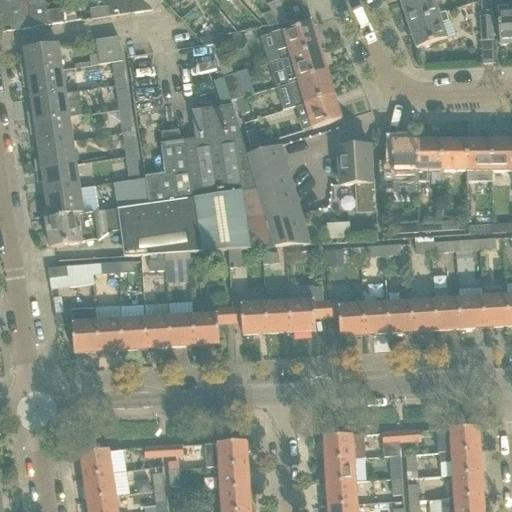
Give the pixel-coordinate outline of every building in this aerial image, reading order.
[(28,0),(0,0),(0,16),(3,33),(33,29),(30,8),(28,0)] [(45,0),(29,3),(30,8),(33,29),(49,27),(46,6),(45,0)] [(98,0),(104,8),(108,8),(110,19),(153,12),(161,3),(157,0),(98,0)] [(279,0),(280,1),(289,24),(310,20),(305,0),(279,0)] [(406,0),(400,2),(408,26),(439,16),(438,15),(434,0),(435,0),(406,0)] [(280,1),(267,6),(271,13),(278,25),(278,26),(289,24),(280,1)] [(481,17),(478,17),(480,42),(494,41),(492,16),(491,16),(490,2),(480,3),(481,17)] [(511,44),(511,13),(508,14),(507,6),(497,7),(500,46),(511,44)] [(61,9),(61,12),(64,24),(76,21),(73,7),(61,9)] [(108,8),(104,8),(89,10),(91,22),(110,19),(108,8)] [(439,16),(408,26),(416,50),(447,40),(441,24),(449,22),(446,12),(438,15),(439,16)] [(271,13),(262,16),(268,27),(278,26),(278,25),(271,13)] [(283,31),(271,35),(279,62),(291,58),(319,49),(312,25),(293,31),(284,33),(283,31)] [(99,67),(111,65),(122,63),(119,38),(95,42),(99,67)] [(214,47),(211,38),(200,41),(206,48),(214,47)] [(223,42),(213,45),(223,80),(225,80),(233,78),(223,42)] [(19,67),(20,78),(62,72),(58,47),(23,52),(23,55),(24,55),(25,66),(19,67)] [(278,62),(285,86),(327,73),(319,49),(291,58),(279,62),(278,62)] [(122,63),(111,65),(114,81),(125,80),(122,63)] [(29,88),(31,101),(65,96),(62,72),(20,78),(22,89),(29,88)] [(292,110),(305,106),(334,97),(327,73),(285,86),(292,110)] [(225,80),(231,103),(236,101),(242,100),(236,77),(233,78),(225,80)] [(126,91),(115,92),(118,113),(129,111),(126,91)] [(26,114),(27,126),(69,120),(65,96),(31,101),(32,113),(26,114)] [(334,97),(305,106),(312,130),(341,122),(334,97)] [(242,100),(236,101),(241,116),(250,113),(245,99),(242,100)] [(164,175),(145,178),(146,180),(149,206),(257,191),(236,121),(232,109),(232,106),(191,112),(191,115),(195,142),(181,144),(179,131),(161,133),(163,147),(160,147),(164,175)] [(129,111),(118,113),(121,132),(132,130),(129,111)] [(36,136),(38,148),(72,143),(69,120),(27,126),(29,137),(36,136)] [(255,132),(246,134),(247,136),(249,144),(251,149),(259,146),(255,132)] [(133,139),(122,140),(125,160),(135,159),(133,139)] [(391,162),(379,162),(379,182),(379,190),(392,190),(392,183),(417,183),(417,142),(391,143),(391,162)] [(442,142),(417,142),(417,183),(428,183),(428,172),(442,172),(442,142)] [(442,172),(467,172),(467,142),(442,142),(442,172)] [(491,142),(467,142),(467,172),(467,183),(492,183),(492,172),(491,142)] [(492,172),(511,171),(511,142),(491,142),(492,172)] [(33,162),(35,173),(76,167),(72,143),(38,148),(39,161),(33,162)] [(336,170),(336,183),(340,182),(340,187),(356,186),(357,214),(376,213),(374,183),(372,183),(370,149),(355,150),(355,146),(343,147),(343,151),(338,151),(339,170),(336,170)] [(247,156),(274,249),(310,247),(281,147),(247,156)] [(135,159),(125,160),(127,178),(138,177),(135,159)] [(43,183),(45,196),(79,191),(76,167),(35,173),(36,184),(43,183)] [(138,182),(114,185),(118,210),(149,206),(146,180),(138,182)] [(42,221),(46,221),(83,215),(79,191),(45,196),(46,208),(40,209),(42,221)] [(118,210),(117,210),(120,232),(124,258),(164,256),(189,254),(228,251),(241,250),(273,248),(257,191),(149,206),(118,210)] [(117,210),(83,215),(46,221),(47,230),(50,250),(70,247),(81,245),(98,243),(108,235),(110,233),(120,232),(117,210)] [(458,223),(442,224),(442,233),(458,232),(458,223)] [(442,224),(417,225),(417,234),(442,233),(442,224)] [(511,224),(492,226),(492,235),(511,234),(511,224)] [(408,225),(391,226),(391,235),(408,234),(408,225)] [(492,235),(492,226),(467,227),(468,237),(492,235)] [(495,241),(479,242),(479,252),(495,251),(495,241)] [(479,242),(455,243),(455,254),(479,252),(479,242)] [(455,243),(431,245),(431,255),(455,254),(455,243)] [(431,245),(415,246),(416,256),(431,255),(431,245)] [(399,247),(383,248),(383,259),(400,258),(399,247)] [(383,248),(367,249),(368,260),(383,259),(383,248)] [(241,250),(228,251),(229,270),(242,269),(241,250)] [(342,252),(327,253),(328,265),(342,265),(342,252)] [(189,254),(164,256),(165,262),(165,273),(166,285),(191,284),(189,254)] [(262,256),(262,267),(278,266),(278,254),(262,256)] [(165,262),(148,263),(149,274),(165,273),(165,262)] [(132,264),(116,265),(117,275),(133,274),(132,264)] [(116,265),(100,266),(101,276),(117,275),(116,265)] [(66,268),(48,270),(49,280),(67,278),(69,289),(93,284),(91,266),(66,268)] [(313,289),(288,291),(288,292),(289,305),(291,335),(316,333),(315,321),(323,321),(322,305),(314,305),(314,303),(313,291),(313,289)] [(448,303),(434,304),(436,333),(460,332),(458,302),(458,291),(448,292),(448,303)] [(364,338),(362,308),(361,294),(350,295),(351,309),(338,310),(337,304),(329,304),(330,320),(338,320),(340,340),(364,338)] [(402,306),(386,307),(388,336),(412,335),(410,305),(410,294),(401,295),(402,306)] [(506,299),(482,301),(484,330),(508,329),(506,299)] [(482,301),(458,302),(460,332),(484,330),(482,301)] [(434,304),(410,305),(412,335),(436,333),(434,304)] [(289,305),(265,306),(267,336),(291,335),(289,305)] [(267,336),(265,306),(240,308),(240,310),(232,310),(233,327),(241,326),(242,338),(267,336)] [(200,307),(192,308),(192,318),(194,349),(219,347),(218,327),(227,327),(226,311),(217,311),(217,317),(203,318),(203,307),(200,307)] [(386,307),(362,308),(364,338),(388,336),(386,307)] [(98,355),(97,324),(96,310),(71,311),(74,356),(98,355)] [(192,318),(168,320),(170,350),(194,349),(192,318)] [(168,320),(144,321),(146,352),(170,350),(168,320)] [(144,321),(120,323),(122,353),(146,352),(144,321)] [(120,323),(97,324),(98,355),(122,353),(120,323)] [(449,431),(451,454),(480,453),(478,429),(449,431)] [(404,434),(405,444),(421,443),(421,433),(404,434)] [(398,434),(382,435),(383,459),(400,458),(398,434)] [(323,439),(325,463),(354,461),(365,460),(363,437),(323,439)] [(217,446),(204,447),(206,470),(219,469),(248,467),(246,444),(217,446)] [(166,448),(167,458),(184,457),(183,447),(166,448)] [(160,449),(144,450),(145,460),(161,459),(160,449)] [(109,452),(80,456),(83,480),(112,476),(109,452)] [(451,454),(439,455),(440,464),(451,464),(452,477),(481,475),(480,453),(451,454)] [(416,457),(406,458),(407,473),(417,473),(416,457)] [(167,461),(169,472),(179,472),(177,460),(167,461)] [(325,463),(326,486),(355,484),(354,461),(325,463)] [(400,463),(390,464),(391,481),(401,481),(400,463)] [(219,469),(220,492),(249,490),(248,467),(219,469)] [(179,472),(169,472),(170,488),(180,487),(179,472)] [(151,476),(153,495),(165,494),(163,475),(151,476)] [(481,475),(452,477),(453,500),(483,498),(481,475)] [(83,480),(87,503),(115,498),(112,476),(83,480)] [(401,481),(391,481),(392,499),(402,498),(401,481)] [(326,486),(327,508),(357,507),(355,484),(326,486)] [(418,485),(407,486),(409,503),(419,502),(418,494),(418,485)] [(220,492),(221,511),(250,511),(249,490),(220,492)] [(155,508),(144,509),(144,511),(166,511),(165,494),(153,495),(155,508)] [(87,503),(87,511),(117,511),(115,498),(87,503)] [(453,500),(440,501),(440,511),(483,511),(483,498),(453,500)] [(172,501),(172,511),(183,511),(182,500),(172,501)] [(419,511),(419,502),(409,503),(409,511),(419,511)]
